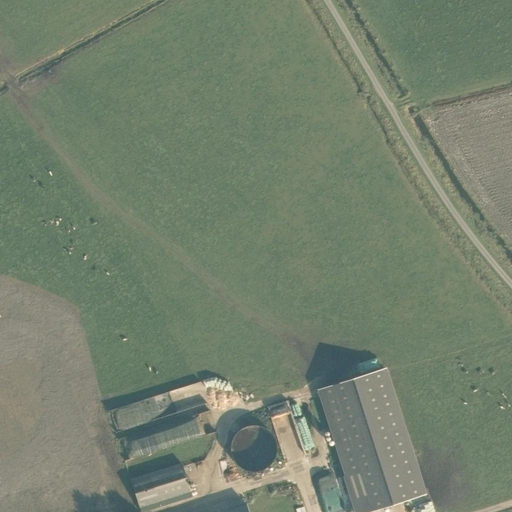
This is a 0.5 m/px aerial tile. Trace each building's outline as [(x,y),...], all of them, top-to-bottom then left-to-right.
[(368,511),(426,494),(387,367),(316,389),(354,511),(368,511)] [(290,415),(288,402),(269,405),(271,418),(290,415)] [(209,403),(126,425),(129,437),(161,428),(162,433),(172,431),(170,424),(202,416),(201,413),(211,411),(209,403)] [(119,409),(124,408),(123,406),(111,409),(113,418),(120,417),(119,409)] [(272,435),(233,428),(229,447),(235,448),(233,458),(270,464),(273,444),(270,443),(272,435)] [(189,491),(181,463),(130,478),(138,507),(189,491)]
